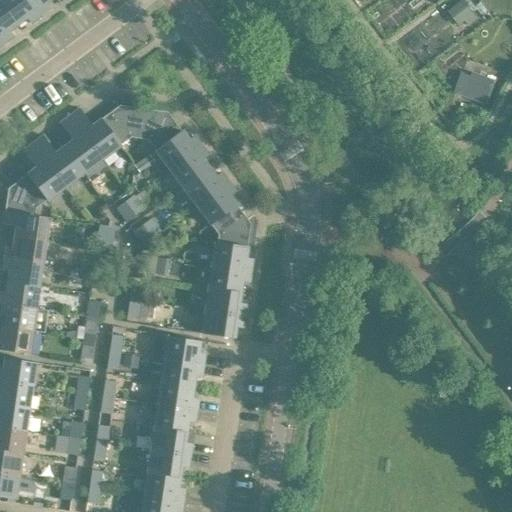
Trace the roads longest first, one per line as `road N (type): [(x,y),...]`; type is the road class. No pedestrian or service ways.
road 1 (tertiary): [(185,0),(303,173),(310,204),(289,357)]
road 2 (residential): [(215,511),(238,351),(289,357)]
road 3 (residential): [(0,107),(141,0)]
road 4 (tertiary): [(289,357),(266,511)]
